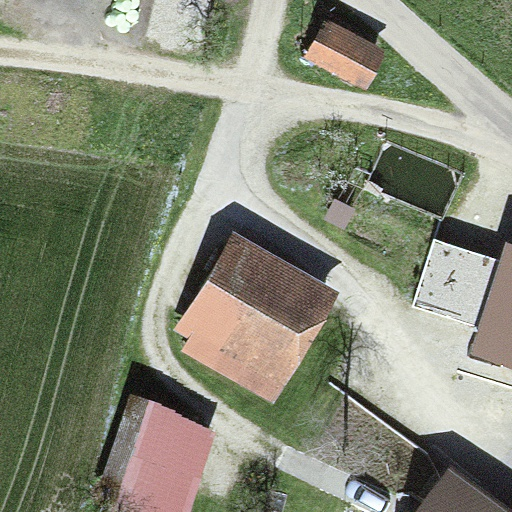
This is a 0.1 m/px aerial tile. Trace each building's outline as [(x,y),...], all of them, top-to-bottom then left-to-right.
[(351,75),(366,49),(323,26),(308,52),(351,75)] [(511,259),(431,235),(406,319),(486,344),(490,331),(511,337),(511,259)] [(263,282),(269,272),(220,245),(188,303),(237,330),(243,320),(294,348),(315,311),(263,282)] [(167,511),(202,423),(139,399),(104,489),(164,511),(167,511)] [(466,511),(437,488),(417,511),(466,511)]
